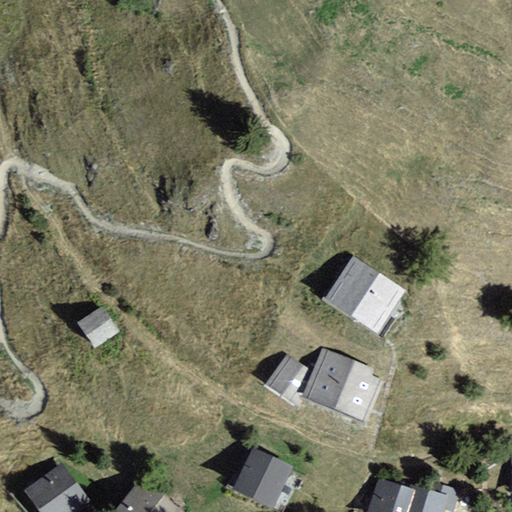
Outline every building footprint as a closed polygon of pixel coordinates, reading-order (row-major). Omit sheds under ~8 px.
[(397,294),(344,259),(313,306),(365,341),(397,294)] [(115,335),(99,307),(68,326),(84,353),(115,335)] [(367,372),(316,349),(290,405),(354,433),(374,388),(362,383),(367,372)] [(300,376),(279,358),(252,391),(274,409),(300,376)] [(285,466),(245,447),(226,487),(267,506),(285,466)] [(56,461),(20,487),(37,511),(73,511),(86,503),(56,461)] [(414,511),(422,493),(373,474),(358,511),(414,511)] [(175,511),(135,479),(107,511),(175,511)]
